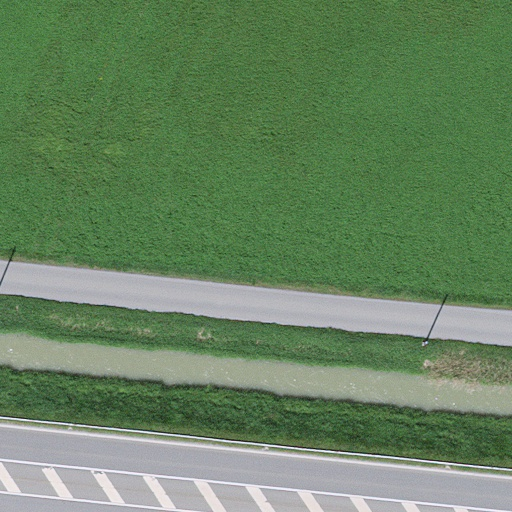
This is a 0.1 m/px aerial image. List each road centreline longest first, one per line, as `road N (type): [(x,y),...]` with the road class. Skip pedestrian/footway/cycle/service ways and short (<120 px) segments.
road 1 (unclassified): [(511,327),(0,274)]
road 2 (primary): [(283,511),(0,483)]
